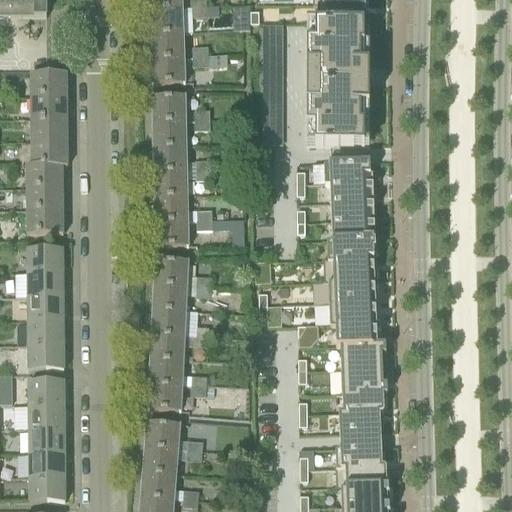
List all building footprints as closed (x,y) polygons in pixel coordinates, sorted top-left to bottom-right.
[(0,0),(0,20),(46,21),(46,19),(47,19),(46,0),(0,0)] [(148,0),(149,14),(182,13),(182,2),(182,0),(148,0)] [(312,0),(312,9),(317,9),(363,9),(363,8),(362,0),(312,0)] [(192,2),(192,13),(207,12),(206,1),(192,2)] [(317,9),(317,27),(363,28),(363,17),(365,17),(365,8),(363,8),(363,9),(317,9)] [(192,13),(192,22),(207,22),(207,12),(192,13)] [(249,16),(249,12),(234,12),(234,34),(249,34),(249,28),(249,16)] [(149,36),(183,36),(182,13),(149,14),(149,36)] [(257,16),(249,16),(249,28),(250,28),(257,28),(257,16)] [(265,25),(264,146),(283,147),(283,25),(265,25)] [(307,27),(307,150),(331,150),(364,150),(364,147),(364,110),(369,110),(369,93),(369,90),(369,68),(369,28),(364,28),(363,28),(317,27),(307,27)] [(150,63),(184,61),(184,52),(183,36),(149,36),(150,63)] [(193,51),(194,61),(208,61),(208,51),(193,51)] [(150,63),(151,89),(185,88),(184,72),(184,61),(150,63)] [(194,61),(194,72),(209,71),(208,61),(194,61)] [(30,101),(66,102),(66,78),(30,78),(30,101)] [(152,127),(186,126),(185,100),(152,100),(152,127)] [(30,124),(66,124),(66,102),(30,101),(30,124)] [(194,125),(211,124),(210,115),(194,115),(194,125)] [(30,146),(67,146),(66,124),(30,124),(30,146)] [(194,135),(211,135),(211,124),(194,125),(194,135)] [(153,151),(186,151),(186,126),(152,127),(153,151)] [(30,168),(62,171),(67,171),(67,146),(30,146),(30,168)] [(153,176),(187,176),(186,151),(153,151),(153,176)] [(195,175),(211,175),(211,165),(195,165),(195,175)] [(331,168),(324,168),(325,188),(330,188),(370,186),(370,169),(369,166),(331,168)] [(25,191),(62,191),(62,171),(30,168),(25,168),(25,191)] [(211,175),(195,175),(195,185),(211,184),(211,175)] [(154,201),(187,200),(187,176),(153,176),(154,201)] [(296,176),(296,188),(304,188),(304,176),(296,176)] [(370,186),(330,188),(330,207),(371,206),(371,195),(373,195),(372,189),(370,189),(370,186)] [(296,188),(297,200),(298,200),(305,200),(304,188),(296,188)] [(26,215),(62,215),(62,191),(25,191),(26,215)] [(188,225),(187,215),(187,200),(154,201),(154,226),(188,225)] [(371,206),(330,207),(331,226),(372,225),(371,215),(373,215),(373,208),(371,208),(371,206)] [(197,226),(212,225),(212,214),(197,215),(197,226)] [(26,215),(26,239),(63,239),(62,215),(26,215)] [(297,215),(297,227),(305,227),(305,215),(298,215),(297,215)] [(154,226),(155,252),(188,251),(188,225),(154,226)] [(212,225),(197,226),(197,235),(212,235),(212,225)] [(372,225),(331,226),(332,245),(372,244),(372,242),(372,234),(374,234),(374,227),(372,227),(372,225)] [(297,227),(297,239),(298,239),(305,239),(305,227),(297,227)] [(332,245),(327,246),(328,265),(373,263),(373,254),(375,254),(374,246),(373,246),(373,245),(372,244),(332,245)] [(27,278),(62,277),(62,253),(27,253),(27,278)] [(153,289),(187,290),(188,281),(189,265),(154,263),(153,289)] [(328,265),(323,265),(324,287),(329,286),(374,285),(373,263),(328,265)] [(259,267),(251,267),(252,279),(260,279),(259,267)] [(27,302),(63,301),(62,277),(27,278),(27,302)] [(211,291),(212,282),(197,281),(196,291),(211,291)] [(374,285),(329,286),(329,308),(375,306),(374,285)] [(152,314),(186,315),(187,301),(187,290),(153,289),(152,314)] [(196,301),(211,302),(211,291),(196,291),(196,301)] [(260,298),(259,298),(259,310),(267,310),(267,298),(260,298)] [(27,326),(63,325),(63,301),(27,302),(27,326)] [(375,306),(329,308),(330,330),(335,329),(376,328),(375,306)] [(267,310),(259,310),(259,322),(267,322),(267,310)] [(151,339),(185,341),(186,328),(186,315),(152,314),(151,339)] [(28,350),(63,349),(63,325),(27,326),(28,350)] [(376,328),(335,329),(336,351),(340,351),(377,349),(377,348),(376,328)] [(306,330),(298,330),(298,342),(306,342),(306,330)] [(194,341),(209,342),(209,332),(194,331),(194,341)] [(149,363),(184,365),(185,341),(151,339),(149,363)] [(209,342),(194,341),(193,352),(208,352),(209,342)] [(377,349),(340,351),(341,375),(382,373),(382,365),(381,358),(385,358),(385,350),(384,348),(377,348),(377,349)] [(28,350),(28,375),(63,375),(63,349),(28,350)] [(148,389),(182,391),(183,380),(184,365),(149,363),(148,389)] [(306,364),(298,364),(298,376),(306,376),(306,364)] [(382,373),(341,375),(342,399),(383,397),(383,398),(387,398),(387,397),(387,388),(383,388),(382,373)] [(298,376),(298,388),(306,388),(306,376),(298,376)] [(206,392),(207,381),(193,381),(192,391),(206,392)] [(28,410),(64,409),(63,385),(28,385),(28,410)] [(147,414),(182,416),(182,400),(182,391),(148,389),(147,414)] [(192,401),(206,401),(206,392),(192,391),(192,401)] [(383,397),(342,399),(343,417),(343,418),(379,417),(379,418),(381,418),(381,417),(382,417),(383,417),(383,416),(383,415),(383,398),(383,397)] [(306,407),(298,407),(299,419),(306,419),(307,419),(306,407)] [(28,434),(64,433),(64,409),(28,410),(28,434)] [(343,417),(339,417),(339,437),(359,436),(360,454),(381,453),(381,451),(380,444),(380,437),(380,434),(380,427),(379,418),(379,417),(343,418),(343,417)] [(299,419),(298,419),(298,431),(306,431),(306,419),(299,419)] [(179,455),(179,454),(179,445),(181,428),(147,426),(144,452),(179,455)] [(29,458),(64,457),(64,433),(28,434),(29,458)] [(340,453),(335,453),(336,473),(382,470),(381,454),(381,453),(360,454),(359,436),(339,437),(339,438),(340,445),(340,453)] [(202,457),(203,446),(187,445),(186,456),(202,457)] [(142,477),(177,480),(179,455),(144,452),(142,477)] [(186,465),(201,467),(202,457),(186,456),(186,465)] [(29,482),(64,481),(64,457),(29,458),(29,482)] [(307,462),(299,462),(299,474),(307,474),(307,462)] [(336,473),(336,492),(340,492),(386,491),(386,489),(386,478),(385,472),(382,470),(336,473)] [(307,474),(299,474),(300,486),(301,486),(308,486),(307,474)] [(140,503),(175,506),(177,480),(142,477),(140,503)] [(65,507),(65,506),(64,481),(29,482),(29,507),(65,507)] [(386,491),(340,492),(341,510),(387,509),(387,498),(389,498),(388,489),(386,489),(386,491)] [(200,505),(201,495),(185,494),(184,504),(200,505)] [(301,500),(300,500),(299,511),(307,511),(308,500),(301,500)] [(139,511),(174,511),(175,506),(140,503),(139,511)]
